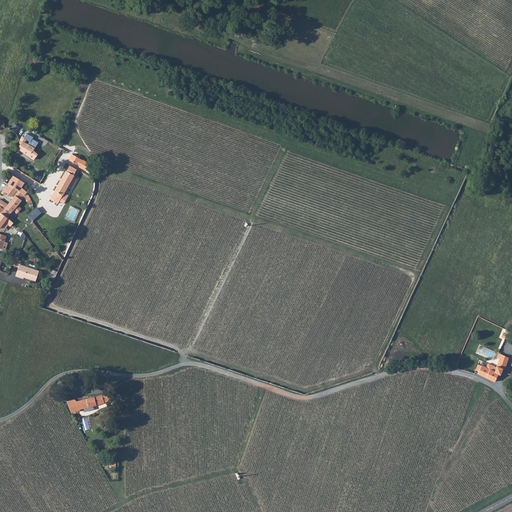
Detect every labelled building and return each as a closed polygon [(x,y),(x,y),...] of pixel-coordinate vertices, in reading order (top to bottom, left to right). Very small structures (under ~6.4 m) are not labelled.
[(16,131),(20,127),(15,123),(11,127),(16,131)] [(38,140),(36,139),(31,135),(27,142),(22,139),(20,141),(17,146),(34,157),(34,156),(36,156),(36,157),(38,154),(36,152),(37,151),(32,148),(33,146),(38,140)] [(85,159),(73,152),(70,158),(80,164),(79,164),(86,168),(90,162),(89,161),(85,159)] [(58,199),(63,201),(67,195),(63,193),(68,183),(72,185),(77,177),(73,175),(77,167),(69,163),(50,196),(57,201),(58,199)] [(0,225),(7,218),(11,220),(22,209),(18,204),(23,198),(29,204),(33,201),(27,191),(20,187),(23,182),(12,176),(3,191),(12,197),(6,204),(0,199),(0,225)] [(36,207),(27,215),(32,221),(40,213),(36,207)] [(19,264),(15,276),(23,279),(24,278),(36,281),(39,270),(19,264)] [(509,357),(498,353),(496,358),(498,358),(495,367),(488,364),(486,367),(481,365),(477,374),(494,382),(498,374),(500,375),(502,369),(504,370),(509,357)] [(107,395),(105,387),(87,391),(90,399),(107,395)] [(90,399),(87,391),(78,393),(81,401),(90,399)] [(81,403),(81,401),(78,393),(69,396),(72,404),(81,403)]
